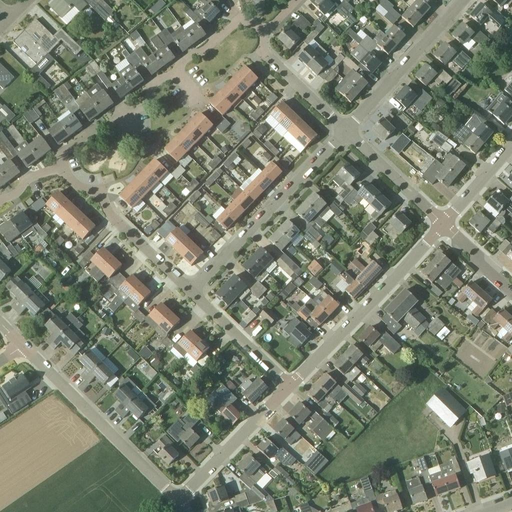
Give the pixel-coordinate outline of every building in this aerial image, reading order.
[(87,6),(87,5),(82,1),(81,0),(55,0),(49,6),(68,25),(79,13),(80,13),(87,6)] [(110,16),(112,18),(113,17),(111,14),(114,12),(102,0),(98,5),(110,16)] [(161,0),(160,0),(155,5),(160,10),(166,5),(161,0)] [(215,9),(222,2),(219,0),(201,0),(199,2),(204,7),(198,12),(210,23),(216,17),(217,18),(220,15),(219,14),(219,13),(215,9)] [(327,20),(332,14),(330,12),(334,8),(326,0),(317,0),(313,5),(313,4),(312,5),(318,10),(314,15),(320,21),(324,17),(327,20)] [(343,0),(345,2),(341,6),(349,15),(354,10),(348,4),(351,0),(343,0)] [(401,17),(392,9),(393,7),(385,0),(383,0),(383,1),(379,5),(379,6),(388,14),(397,21),(401,17)] [(430,9),(420,0),(418,0),(410,8),(422,19),(430,9)] [(509,0),(491,0),(498,6),(495,10),(500,14),(503,11),(501,9),(509,0)] [(110,16),(98,5),(93,9),(105,21),(110,16)] [(491,14),(488,12),(481,5),(470,17),(482,27),(487,20),(499,31),(507,21),(494,9),(491,14)] [(357,22),(349,15),(341,6),(337,10),(336,10),(339,13),(345,19),(347,21),(350,23),(353,26),(357,22)] [(182,11),(194,23),(198,19),(186,7),(182,11)] [(413,28),(422,19),(410,8),(410,9),(402,18),(413,28)] [(392,26),(397,21),(388,14),(384,18),(392,26)] [(299,27),(303,32),(310,24),(301,16),(288,30),(288,29),(278,39),(290,50),(298,42),(299,43),(300,41),(293,33),(299,27)] [(48,55),(59,43),(53,37),(36,20),(24,31),(30,37),(35,32),(42,39),(37,44),(48,55)] [(315,29),(321,24),(317,20),(312,26),(315,29)] [(205,36),(199,28),(196,24),(185,32),(195,46),(201,41),(200,40),(205,36)] [(472,33),(471,31),(463,25),(452,37),(463,47),(470,40),(475,44),(476,43),(479,45),(471,53),(470,52),(466,56),(472,61),(490,42),(475,29),(472,33)] [(195,46),(185,32),(182,28),(170,36),(166,30),(165,30),(162,26),(158,29),(172,48),(177,45),(183,53),(187,49),(188,51),(195,46)] [(406,37),(398,30),(394,26),(385,36),(397,46),(406,37)] [(53,37),(59,43),(62,41),(77,56),(83,50),(61,29),(53,37)] [(168,51),(172,48),(158,29),(153,32),(157,37),(150,41),(158,52),(154,55),(163,68),(164,69),(170,65),(169,63),(174,59),(168,51)] [(359,45),(368,53),(377,61),(380,57),(372,49),(363,41),(349,29),(345,33),(359,45)] [(37,44),(30,37),(24,31),(13,43),(20,50),(23,47),(29,52),(26,55),(37,66),(48,55),(37,44)] [(315,31),(303,43),(307,47),(319,35),(315,31)] [(130,36),(134,41),(140,37),(136,32),(130,36)] [(381,33),(372,42),(376,45),(388,56),(397,46),(385,36),(381,33)] [(367,37),(363,41),(372,49),(376,45),(372,42),(367,37)] [(335,49),(339,44),(335,39),(330,44),(335,49)] [(456,54),(453,51),(445,44),(434,57),(445,67),(451,61),(462,71),(467,65),(468,65),(471,61),(459,50),(456,54)] [(308,67),(323,51),(319,46),(314,51),(309,47),(298,58),(308,67)] [(152,76),(156,73),(163,68),(154,55),(148,59),(141,49),(130,56),(138,66),(142,63),(152,76)] [(128,54),(126,51),(122,53),(122,54),(126,59),(130,57),(128,54)] [(308,67),(317,77),(328,65),(324,60),(328,55),(323,51),(308,67)] [(377,61),(368,53),(359,63),(372,74),(381,64),(377,61)] [(345,59),(341,55),(329,67),(333,71),(342,62),(345,59)] [(123,78),(132,91),(138,86),(143,82),(134,69),(138,66),(130,56),(130,57),(126,59),(115,67),(116,69),(123,78)] [(359,70),(346,57),(345,59),(342,62),(352,71),(344,80),(359,94),(368,84),(356,73),(359,70)] [(101,72),(94,62),(93,63),(90,65),(97,75),(101,72)] [(14,78),(3,67),(0,64),(0,87),(2,90),(14,78)] [(92,79),(97,75),(90,65),(85,69),(92,79)] [(436,75),(434,72),(426,66),(415,78),(426,88),(427,87),(429,89),(434,83),(432,81),(433,80),(439,86),(443,82),(448,87),(453,81),(441,70),(436,75)] [(249,89),(251,87),(258,80),(245,67),(236,76),(249,89)] [(464,69),(465,71),(466,76),(466,77),(473,75),(471,68),(464,69)] [(50,87),(33,70),(29,74),(46,91),(50,87)] [(329,85),(337,76),(338,75),(333,71),(323,81),(323,82),(325,81),(329,85)] [(240,98),(249,89),(236,76),(227,86),(240,98)] [(132,91),(123,78),(122,79),(112,87),(121,99),(132,91)] [(351,104),(359,94),(344,80),(335,89),(351,104)] [(59,89),(66,99),(70,96),(63,85),(59,89)] [(231,107),(240,98),(227,86),(218,95),(231,107)] [(417,97),(414,94),(406,88),(396,100),(407,110),(411,104),(416,109),(424,101),(428,105),(433,100),(423,91),(417,97)] [(449,97),(453,93),(447,88),(443,92),(449,97)] [(53,93),(61,103),(66,99),(59,89),(53,93)] [(113,105),(107,97),(103,91),(91,100),(101,114),(112,106),(113,105)] [(75,102),(84,114),(90,122),(94,119),(101,114),(91,100),(86,94),(75,102)] [(273,104),(278,99),(273,94),(268,99),(273,104)] [(511,116),(511,112),(511,111),(511,110),(511,103),(501,94),(487,110),(504,125),(505,124),(506,125),(510,120),(509,120),(511,116)] [(222,116),(231,107),(218,95),(210,104),(222,116)] [(35,106),(37,109),(45,103),(43,100),(35,106)] [(272,104),(268,100),(266,101),(264,104),(268,108),(271,106),(272,104)] [(436,105),(442,110),(446,105),(440,100),(436,105)] [(279,124),(291,112),(282,103),(270,116),(279,124)] [(259,117),(264,113),(259,108),(254,112),(259,117)] [(27,112),(35,122),(39,119),(39,118),(32,109),(27,112)] [(30,126),(35,122),(27,112),(23,116),(30,126)] [(255,122),(259,117),(254,112),(250,117),(255,122)] [(288,132),(300,120),(291,112),(279,124),(287,132),(288,132)] [(12,113),(5,120),(9,124),(16,117),(12,113)] [(213,127),(207,121),(200,114),(191,123),(205,136),(213,127)] [(388,124),(394,118),(390,114),(384,120),(383,120),(373,130),(385,141),(395,131),(388,124)] [(491,133),(495,128),(476,114),(464,128),(484,144),(493,134),(491,133)] [(76,120),(72,115),(60,124),(70,137),(77,132),(81,128),(82,128),(76,120)] [(226,130),(230,125),(225,120),(220,125),(226,130)] [(297,141),(308,129),(300,120),(288,132),(297,141)] [(196,145),(205,136),(191,123),(182,132),(196,145)] [(58,145),(70,137),(60,124),(48,133),(52,138),(52,137),(58,145)] [(222,134),(226,130),(220,125),(216,129),(222,134)] [(484,144),(464,128),(460,125),(451,135),(475,155),(484,144)] [(412,126),(407,132),(411,136),(416,131),(412,126)] [(250,132),(252,134),(258,140),(262,136),(254,128),(250,132)] [(434,135),(436,136),(446,143),(450,136),(439,128),(434,135)] [(297,141),(298,142),(305,149),(317,137),(308,129),(297,141)] [(0,132),(0,139),(7,149),(11,145),(1,132),(0,132)] [(187,154),(196,145),(182,132),(173,141),(187,154)] [(51,151),(45,143),(41,138),(29,147),(39,160),(50,152),(51,151)] [(248,140),(242,146),(246,150),(252,144),(248,140)] [(186,155),(187,154),(173,141),(165,150),(178,163),(185,169),(192,161),(186,155)] [(270,152),(273,148),(267,142),(264,146),(270,152)] [(224,155),(230,151),(226,146),(220,150),(224,155)] [(39,160),(29,147),(17,155),(27,169),(28,168),(32,165),(39,160)] [(276,157),(279,153),(273,148),(270,152),(276,157)] [(269,161),(272,158),(266,152),(263,155),(268,160),(269,161)] [(465,167),(449,153),(447,152),(443,158),(446,160),(442,166),(456,178),(465,167)] [(238,158),(239,157),(235,154),(229,159),(233,163),(238,158)] [(442,166),(439,163),(434,170),(431,167),(435,161),(429,156),(415,173),(421,178),(426,171),(447,188),(456,178),(442,166)] [(217,166),(221,162),(216,157),(212,161),(217,166)] [(227,169),(233,163),(229,159),(223,165),(227,169)] [(287,168),(291,164),(285,159),(281,162),(287,168)] [(168,173),(162,167),(155,160),(146,170),(159,182),(168,173)] [(20,174),(10,161),(0,168),(0,172),(8,183),(20,174)] [(213,171),(217,166),(212,161),(207,166),(213,171)] [(282,173),(275,166),(272,164),(263,173),(273,183),(282,173)] [(355,190),(350,186),(359,176),(348,165),(333,181),(343,191),(338,197),(344,202),(355,190)] [(181,176),(185,172),(180,167),(176,171),(181,176)] [(150,191),(159,182),(146,170),(137,179),(150,191)] [(220,176),(223,173),(219,170),(212,177),(216,181),(220,176)] [(176,181),(181,176),(176,171),(171,175),(176,181)] [(263,192),(273,183),(263,173),(254,183),(263,192)] [(208,189),(216,181),(212,177),(204,185),(208,189)] [(142,201),(150,191),(137,179),(128,188),(142,201)] [(263,192),(254,183),(253,183),(249,179),(240,189),(254,202),(263,192)] [(193,187),(195,189),(199,185),(194,180),(190,184),(191,185),(193,187)] [(191,185),(190,184),(190,185),(186,189),(191,194),(195,189),(193,187),(191,185)] [(369,206),(380,195),(368,184),(359,194),(355,190),(344,202),(349,207),(354,201),(358,204),(362,200),(369,206)] [(133,210),(142,201),(128,188),(120,197),(133,210)] [(245,212),(254,202),(240,189),(244,193),(235,202),(245,212)] [(192,205),(201,195),(197,192),(188,202),(192,205)] [(55,214),(68,201),(58,193),(46,206),(55,214)] [(305,204),(321,219),(330,210),(314,194),(305,204)] [(487,204),(498,213),(495,217),(498,218),(501,218),(503,217),(504,216),(505,215),(505,212),(505,211),(504,210),(511,216),(511,200),(509,203),(503,198),(501,199),(496,194),(487,204)] [(370,217),(375,222),(391,206),(380,195),(369,206),(375,212),(370,217)] [(29,207),(34,203),(30,198),(25,202),(29,207)] [(65,223),(77,210),(68,201),(55,214),(65,223)] [(236,221),(245,212),(235,202),(226,212),(236,221)] [(172,213),(177,208),(171,203),(167,208),(172,213)] [(196,211),(187,203),(180,211),(186,217),(189,213),(191,216),(196,211)] [(296,213),(308,225),(312,221),(320,228),(325,223),(321,219),(305,204),(296,213)] [(37,213),(31,205),(26,209),(31,217),(37,213)] [(168,218),(172,213),(167,208),(162,212),(168,218)] [(74,232),(86,219),(77,210),(65,223),(74,232)] [(200,212),(198,214),(203,220),(209,225),(209,226),(214,221),(208,216),(206,218),(200,212)] [(226,231),(236,221),(226,212),(216,221),(226,231)] [(35,242),(38,246),(44,239),(44,240),(48,236),(46,234),(41,230),(31,217),(28,220),(23,213),(11,222),(21,235),(24,239),(32,233),(34,235),(36,233),(40,238),(35,242)] [(488,214),(485,218),(479,213),(469,224),(480,234),(485,228),(493,234),(501,225),(488,214)] [(203,220),(198,215),(197,214),(193,218),(199,224),(203,220)] [(395,241),(411,225),(399,214),(389,225),(384,231),(395,241)] [(83,241),(89,235),(95,228),(86,219),(74,232),(83,241)] [(209,226),(203,220),(199,224),(205,230),(209,226)] [(155,231),(160,225),(155,221),(150,226),(155,231)] [(21,235),(11,222),(0,229),(0,231),(9,244),(21,235)] [(290,243),(300,233),(288,222),(278,231),(290,243)] [(370,224),(362,232),(368,238),(373,233),(376,229),(370,224)] [(41,230),(46,234),(51,229),(46,225),(41,230)] [(311,228),(307,232),(316,240),(318,238),(320,236),(311,228),(311,227),(311,228)] [(174,250),(186,237),(177,229),(165,241),(174,250)] [(217,241),(221,237),(215,231),(211,235),(217,241)] [(288,250),(293,245),(290,243),(278,231),(269,241),(282,252),(286,248),(288,250)] [(315,241),(316,240),(307,232),(303,236),(311,245),(315,241)] [(379,238),(373,233),(368,238),(364,242),(370,247),(379,238)] [(60,237),(55,243),(60,247),(65,242),(60,237)] [(183,258),(195,246),(186,237),(174,250),(183,258)] [(503,253),(510,245),(505,241),(504,242),(498,248),(503,253)] [(511,243),(510,245),(503,253),(507,256),(511,260),(511,243)] [(0,258),(8,251),(8,250),(7,249),(3,244),(0,247),(0,258)] [(11,245),(7,249),(8,250),(8,251),(13,257),(13,258),(13,259),(18,255),(17,254),(20,252),(16,247),(13,248),(11,245)] [(80,245),(74,251),(79,255),(85,249),(80,245)] [(37,257),(43,250),(39,246),(33,252),(37,257)] [(203,255),(196,248),(195,246),(183,258),(191,267),(203,255)] [(100,271),(112,258),(103,249),(90,262),(100,271)] [(268,274),(277,265),(276,264),(273,261),(274,261),(268,256),(261,249),(252,259),(268,274)] [(0,281),(1,283),(11,272),(5,265),(13,258),(13,257),(8,251),(0,258),(0,281)] [(453,282),(452,283),(459,289),(463,285),(456,278),(461,272),(451,263),(440,254),(431,264),(453,282)] [(280,259),(289,268),(293,264),(284,255),(280,259)] [(109,280),(117,272),(122,267),(112,258),(100,271),(93,278),(94,278),(93,279),(98,283),(104,276),(109,280)] [(84,259),(78,265),(83,269),(89,264),(84,259)] [(259,283),(268,274),(252,259),(243,268),(259,283)] [(276,264),(277,265),(290,278),(291,278),(295,273),(289,268),(280,259),(276,264)] [(315,278),(323,270),(314,261),(306,269),(315,278)] [(344,270),(334,261),(328,268),(338,277),(344,270)] [(36,262),(31,268),(44,278),(49,271),(36,262)] [(383,271),(375,264),(374,263),(362,275),(351,265),(345,271),(365,289),(383,271)] [(453,282),(431,264),(422,275),(432,284),(435,282),(445,291),(451,284),(452,283),(453,282)] [(354,300),(365,289),(345,271),(347,273),(341,278),(351,287),(346,292),(354,300)] [(128,299),(141,285),(132,276),(118,291),(113,287),(107,293),(112,297),(114,294),(118,298),(108,308),(114,313),(128,299)] [(251,292),(242,283),(235,276),(225,286),(237,298),(237,297),(241,301),(251,292)] [(25,277),(21,282),(16,277),(6,287),(11,292),(10,292),(11,293),(19,301),(12,308),(16,312),(37,290),(25,277)] [(308,283),(317,291),(322,285),(313,278),(308,283)] [(107,293),(113,287),(107,282),(102,288),(107,293)] [(262,295),(266,291),(257,282),(253,286),(262,295)] [(472,303),(482,292),(472,283),(456,300),(461,304),(467,298),(472,303)] [(144,302),(144,301),(151,294),(141,285),(128,299),(138,308),(144,302)] [(228,307),(237,298),(225,286),(216,295),(228,307)] [(258,299),(262,295),(253,286),(249,290),(258,299)] [(442,294),(435,287),(431,291),(438,298),(442,294)] [(35,317),(49,303),(37,291),(38,290),(37,290),(16,312),(20,316),(27,309),(35,317)] [(406,290),(395,301),(423,328),(425,331),(426,331),(427,332),(428,331),(434,337),(445,326),(436,318),(429,325),(425,321),(426,320),(413,308),(418,303),(406,290)] [(284,301),(289,295),(285,291),(279,297),(283,301),(284,301)] [(329,317),(339,307),(322,291),(318,295),(324,301),(319,307),(329,317)] [(483,311),(492,301),(482,292),(472,303),(470,305),(475,309),(472,313),(477,317),(483,311)] [(275,297),(271,293),(266,298),(270,302),(275,297)] [(329,317),(319,307),(311,299),(305,305),(301,310),(298,307),(296,309),(292,306),(290,308),(305,323),(310,317),(320,327),(329,317)] [(417,329),(420,332),(423,328),(395,301),(385,312),(387,314),(381,320),(388,327),(387,328),(394,335),(401,328),(397,325),(402,320),(414,331),(417,329)] [(161,304),(149,317),(158,326),(171,313),(161,304)] [(277,319),(267,309),(259,316),(270,326),(277,319)] [(136,320),(142,314),(137,310),(132,316),(136,320)] [(502,329),(511,319),(502,310),(497,316),(491,311),(482,321),(493,331),(498,325),(502,329)] [(252,312),(243,321),(247,325),(256,316),(252,312)] [(108,318),(103,313),(99,317),(105,322),(108,318)] [(166,335),(167,335),(180,322),(171,313),(158,326),(154,331),(164,340),(161,343),(162,344),(159,347),(162,350),(165,348),(170,342),(166,338),(166,335)] [(50,346),(76,320),(71,314),(62,323),(55,316),(45,327),(53,335),(46,342),(50,346)] [(146,318),(142,314),(136,320),(141,324),(144,321),(146,319),(146,318)] [(507,343),(511,337),(511,318),(511,319),(502,329),(507,333),(502,339),(507,343)] [(69,352),(76,344),(85,336),(79,330),(83,326),(76,320),(50,346),(54,350),(61,343),(69,352)] [(306,329),(299,322),(297,320),(292,324),(297,329),(291,335),(302,345),(311,336),(305,330),(306,329)] [(481,322),(477,327),(481,330),(485,325),(481,322)] [(107,338),(110,331),(105,328),(102,335),(107,338)] [(384,331),(379,336),(370,328),(359,339),(374,353),(382,345),(393,356),(401,348),(384,331)] [(187,354),(200,341),(190,332),(178,345),(177,344),(175,346),(170,342),(165,348),(170,352),(173,349),(181,357),(182,357),(183,358),(187,354)] [(203,357),(202,357),(209,350),(200,341),(187,354),(197,364),(203,357)] [(364,366),(369,361),(353,346),(343,356),(359,370),(360,369),(355,364),(359,361),(364,366)] [(151,356),(144,349),(139,354),(146,361),(151,356)] [(85,381),(102,363),(90,350),(79,361),(88,369),(81,377),(85,381)] [(511,356),(508,351),(503,358),(507,361),(511,356)] [(140,358),(135,354),(131,358),(135,362),(140,358)] [(358,371),(359,370),(343,356),(334,367),(351,383),(361,373),(358,371)] [(156,359),(151,364),(155,369),(161,364),(156,359)] [(382,368),(375,361),(371,365),(378,372),(382,368)] [(104,386),(114,376),(102,363),(85,381),(89,385),(96,378),(104,386)] [(195,366),(190,371),(195,376),(200,370),(195,366)] [(157,375),(153,371),(148,376),(152,380),(157,375)] [(31,388),(23,375),(0,389),(0,397),(11,413),(26,404),(23,397),(26,395),(24,392),(31,388)] [(333,400),(343,390),(342,389),(326,375),(317,385),(333,400)] [(127,378),(125,381),(122,378),(118,382),(120,385),(122,388),(114,396),(122,404),(115,411),(119,415),(137,398),(131,392),(136,387),(127,378)] [(253,405),(269,390),(258,379),(253,385),(249,381),(241,388),(245,392),(242,395),(253,405)] [(199,385),(194,380),(188,385),(193,390),(199,385)] [(225,386),(231,393),(236,388),(230,382),(225,386)] [(366,393),(357,384),(352,389),(361,398),(366,393)] [(307,395),(323,411),(329,405),(331,408),(336,404),(337,403),(333,400),(317,385),(307,395)] [(243,416),(232,405),(237,400),(223,386),(215,394),(218,396),(215,399),(213,406),(233,426),(243,416)] [(170,389),(164,394),(170,400),(176,394),(170,389)] [(467,412),(443,389),(426,406),(450,430),(467,412)] [(359,406),(360,406),(364,401),(353,391),(348,396),(359,406)] [(149,414),(156,407),(142,393),(137,398),(119,415),(123,419),(130,412),(138,420),(147,412),(149,414)] [(511,402),(509,395),(503,397),(505,405),(506,407),(511,405),(511,402)] [(170,403),(174,408),(179,403),(175,399),(170,403)] [(334,430),(308,405),(305,409),(299,404),(289,415),(300,426),(309,417),(314,422),(308,428),(323,442),(333,432),(334,430)] [(333,429),(339,423),(328,413),(326,412),(321,417),(333,429)] [(177,442),(180,440),(190,449),(199,439),(190,430),(196,424),(188,416),(182,422),(178,419),(166,432),(177,442)] [(149,423),(154,429),(158,425),(152,420),(149,423)] [(294,431),(291,427),(283,421),(274,431),(291,446),(295,441),(296,442),(301,437),(294,431)] [(178,456),(171,448),(173,445),(164,436),(157,443),(164,450),(159,456),(168,466),(178,456)] [(278,450),(274,446),(266,439),(257,449),(270,461),(273,457),(284,466),(290,467),(296,461),(294,458),(293,458),(280,447),(278,450)] [(507,472),(511,470),(511,445),(499,450),(507,472)] [(495,476),(492,467),(496,466),(492,456),(466,465),(470,475),(475,474),(478,482),(495,476)] [(261,467),(257,464),(250,457),(245,463),(244,461),(242,462),(239,465),(239,466),(240,468),(239,469),(244,474),(239,479),(252,491),(251,491),(257,497),(262,501),(266,504),(273,501),(274,501),(256,485),(267,473),(261,468),(261,467)] [(423,457),(416,460),(419,467),(422,477),(429,475),(423,457)] [(460,489),(456,478),(461,476),(455,459),(450,461),(450,463),(439,467),(441,472),(448,493),(460,489)] [(413,469),(419,467),(416,460),(411,462),(413,469)] [(290,487),(291,488),(295,483),(288,477),(289,476),(277,466),(272,471),(273,472),(284,482),(284,481),(290,487)] [(441,472),(429,477),(432,484),(436,497),(448,493),(441,472)] [(364,493),(372,490),(369,483),(368,478),(367,478),(359,480),(364,493)] [(427,501),(424,491),(419,478),(406,483),(414,505),(427,501)] [(213,507),(228,501),(224,487),(208,493),(213,507)] [(236,504),(257,497),(251,491),(233,498),(236,504)] [(395,511),(402,510),(397,495),(397,496),(395,491),(391,493),(391,492),(383,495),(375,498),(375,499),(379,509),(386,506),(387,511),(395,511)] [(238,510),(262,501),(257,497),(236,504),(238,510)] [(373,511),(368,498),(366,499),(350,505),(352,511),(353,511),(357,510),(357,511),(373,511)] [(276,511),(273,501),(266,504),(268,511),(276,511)] [(352,511),(350,505),(349,502),(341,505),(341,507),(331,511),(352,511)] [(310,511),(309,508),(307,503),(299,506),(301,511),(310,511)]
